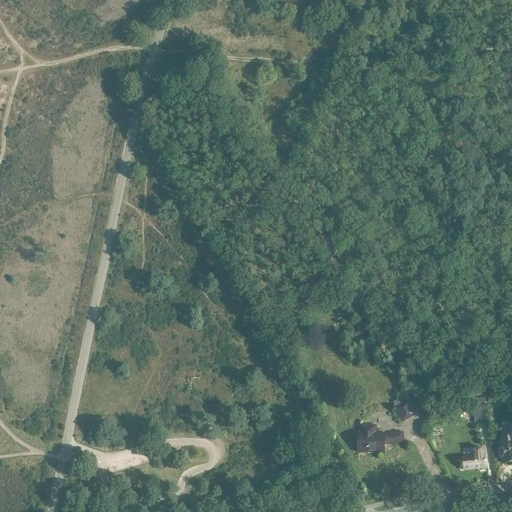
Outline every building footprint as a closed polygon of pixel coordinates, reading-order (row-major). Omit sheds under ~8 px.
[(395,387),(400,398),(407,394),(401,383),(395,387)] [(359,428),(374,454),(394,443),(388,432),(392,430),(393,431),(405,425),(389,397),(385,399),(383,400),(377,404),(385,417),(380,419),(379,417),(359,428)] [(486,398),(474,399),(475,415),(481,414),(481,422),(487,422),(486,398)] [(502,449),(499,449),(500,457),(503,457),(503,463),(511,462),(511,433),(502,435),(503,439),(501,439),(502,449)] [(463,459),(459,460),(460,469),(464,468),(464,469),(474,468),(475,468),(476,469),(477,469),(486,468),(484,454),(483,454),(483,449),(474,450),(475,457),(463,458),(463,459)]
